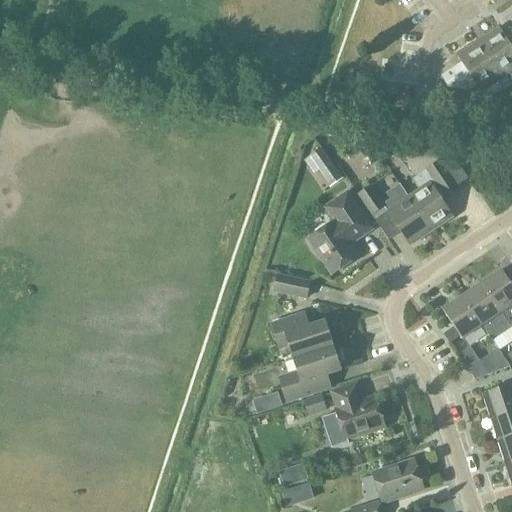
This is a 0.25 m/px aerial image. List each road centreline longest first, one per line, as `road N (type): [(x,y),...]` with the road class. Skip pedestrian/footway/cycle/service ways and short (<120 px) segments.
road 1 (unclassified): [(0,60),(421,124)]
road 2 (residential): [(511,217),(405,295),(396,310),(394,326),(433,391),(474,511)]
road 3 (residential): [(421,124),(432,39),(478,10)]
